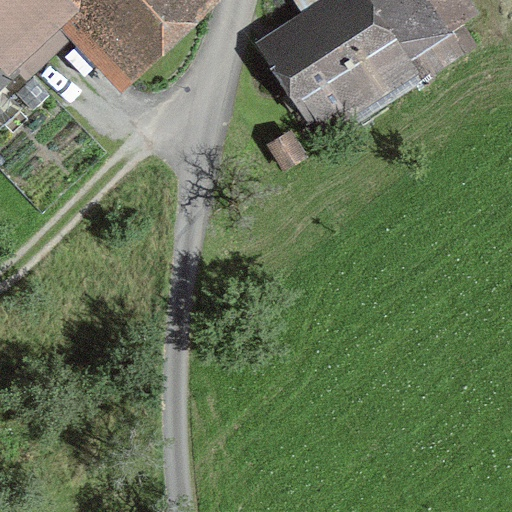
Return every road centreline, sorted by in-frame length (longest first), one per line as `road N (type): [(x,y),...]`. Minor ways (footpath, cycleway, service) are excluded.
road 1 (residential): [(231,0),(187,217),(176,438),(183,511)]
road 2 (track): [(0,273),(135,152),(199,147)]
